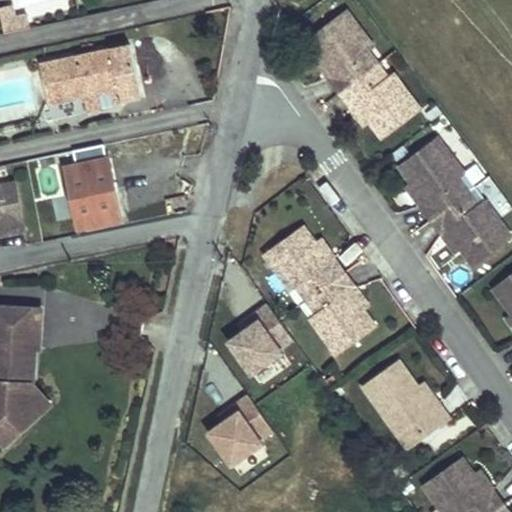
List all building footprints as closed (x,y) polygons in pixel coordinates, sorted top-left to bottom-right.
[(14,19),(12,5),(0,7),(0,11),(5,33),(17,31),(14,19)] [(375,45),(349,9),(310,37),(322,54),(335,71),(330,75),(341,90),(367,71),(357,58),(368,50),(375,45)] [(31,28),(28,16),(14,19),(17,31),(31,28)] [(142,96),(131,44),(119,47),(118,42),(105,45),(106,50),(40,64),(48,103),(85,95),(84,91),(94,89),(95,93),(119,88),(122,100),(142,96)] [(367,71),(378,64),(368,50),(357,58),(367,71)] [(322,54),(317,58),(330,75),(335,71),(322,54)] [(377,85),(388,78),(378,64),(367,71),(377,85)] [(369,119),(382,136),(421,108),(395,73),(388,78),(377,85),(367,71),(341,90),(351,105),(356,101),(369,119)] [(351,105),(364,123),(369,119),(356,101),(351,105)] [(467,170),(440,135),(402,164),(415,182),(427,198),(422,202),(433,217),(459,197),(449,183),(459,176),(467,170)] [(121,220),(109,158),(66,167),(79,229),(121,220)] [(459,197),(469,190),(459,176),(449,183),(459,197)] [(25,228),(36,227),(31,179),(19,181),(25,228)] [(25,230),(15,182),(0,184),(0,234),(0,235),(25,230)] [(415,182),(409,186),(422,202),(427,198),(415,182)] [(480,203),(469,190),(459,197),(470,211),(480,203)] [(463,246),(475,263),(511,234),(511,230),(487,198),(480,203),(470,211),(459,197),(433,217),(444,232),(449,228),(463,246)] [(319,245),(306,228),(266,256),(291,291),(299,285),(310,278),(319,292),(346,273),(336,259),(331,262),(319,245)] [(444,232),(458,250),(463,246),(449,228),(444,232)] [(336,259),(324,242),(319,245),(331,262),(336,259)] [(311,318),(335,352),(375,325),(364,309),(351,292),(356,288),(346,273),(319,292),(329,306),(319,313),(311,318)] [(511,274),(495,287),(511,309),(511,274)] [(319,292),(310,278),(299,285),(309,299),(319,292)] [(369,306),(356,288),(351,292),(364,309),(369,306)] [(329,306),(319,292),(309,299),(319,313),(329,306)] [(229,341),(253,374),(283,352),(280,349),(293,339),(268,304),(255,314),(259,320),(229,341)] [(0,420),(7,414),(12,421),(24,411),(30,418),(42,408),(29,392),(29,384),(33,380),(35,348),(39,348),(42,309),(0,306),(0,420)] [(243,331),(259,320),(255,314),(239,325),(243,331)] [(425,438),(452,418),(440,402),(434,407),(419,385),(401,361),(364,387),(399,435),(414,424),(425,438)] [(0,437),(5,444),(52,402),(33,380),(29,384),(29,392),(42,408),(30,418),(24,411),(12,421),(7,414),(0,420),(0,437)] [(440,402),(425,381),(419,385),(434,407),(440,402)] [(223,422),(209,432),(233,465),(263,443),(261,440),(274,430),(249,395),(235,405),(239,411),(223,422)] [(223,422),(239,411),(235,405),(219,416),(223,422)] [(399,435),(409,449),(425,438),(414,424),(399,435)] [(476,471),(463,453),(420,484),(440,511),(459,511),(463,509),(464,511),(487,511),(504,500),(494,485),(489,489),(476,471)] [(489,489),(494,485),(481,468),(476,471),(489,489)] [(511,511),(511,510),(504,500),(487,511),(511,511)]
